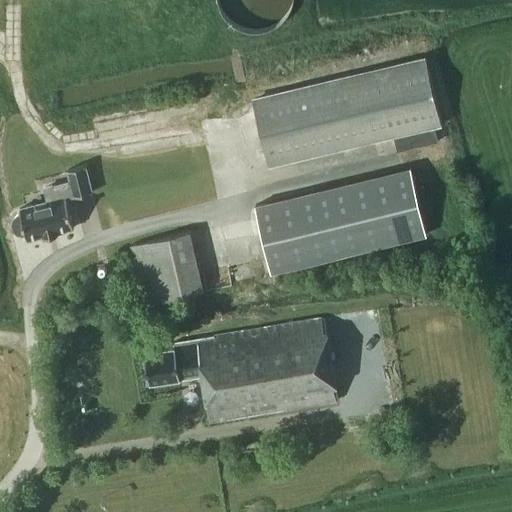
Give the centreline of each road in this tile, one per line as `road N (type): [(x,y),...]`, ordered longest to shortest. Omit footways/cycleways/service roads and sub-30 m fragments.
road 1 (unknown): [(27,457),(362,404)]
road 2 (unclassified): [(0,494),(27,457),(37,419),(31,295)]
